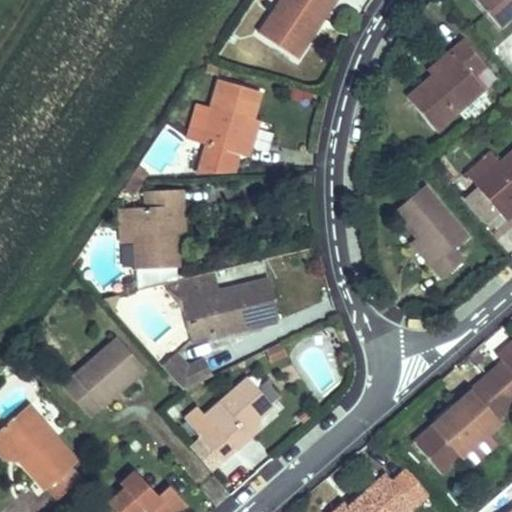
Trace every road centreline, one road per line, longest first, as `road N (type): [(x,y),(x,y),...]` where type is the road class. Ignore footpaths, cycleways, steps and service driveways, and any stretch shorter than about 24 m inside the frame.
road 1 (residential): [(390,0),(329,177),(335,246),(399,384)]
road 2 (residential): [(258,511),(399,384)]
road 3 (residential): [(399,384),(511,288)]
